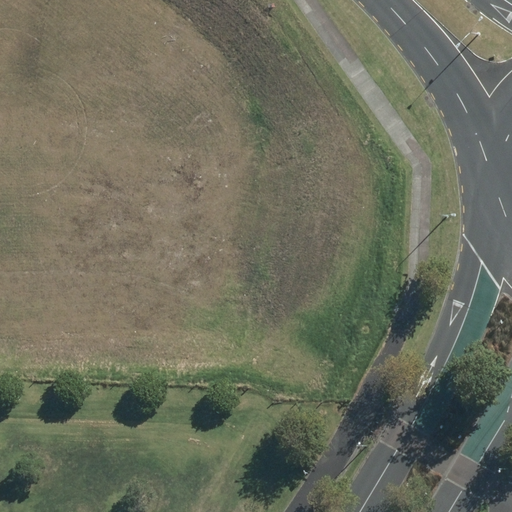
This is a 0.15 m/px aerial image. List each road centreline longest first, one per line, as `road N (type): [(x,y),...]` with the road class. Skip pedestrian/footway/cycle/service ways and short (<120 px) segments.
road 1 (tertiary): [(363,511),(448,361),(500,206)]
road 2 (secondary): [(495,181),(460,97),(381,0)]
